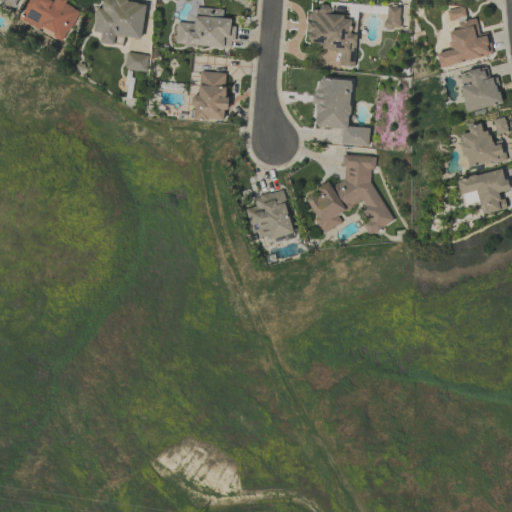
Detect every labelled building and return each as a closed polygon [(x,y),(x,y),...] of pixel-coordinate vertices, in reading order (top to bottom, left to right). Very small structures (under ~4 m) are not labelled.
[(18,0),(0,0),(15,8),(18,0)] [(28,0),(19,20),(63,41),(78,11),(64,4),(66,0),(65,0),(28,0)] [(140,39),(144,2),(123,0),(102,0),(102,8),(95,8),(93,32),(100,33),(99,43),(113,44),(114,36),(140,39)] [(354,66),(355,34),(351,33),(352,17),(330,16),(330,7),(308,6),(306,48),(339,50),(338,65),(354,66)] [(400,7),(386,6),(385,28),(399,29),(400,7)] [(449,23),(466,18),(462,6),(446,11),(449,23)] [(175,44),(231,48),(233,19),(222,18),(222,9),(194,7),(193,23),(176,22),(175,44)] [(493,54),(488,34),(479,36),(475,18),(457,23),(458,29),(447,32),(451,50),(436,53),(439,67),(493,54)] [(147,55),(126,53),(124,69),(145,71),(147,55)] [(467,112),(502,103),(495,77),(489,79),(485,66),(456,74),(467,112)] [(223,120),(223,110),(225,110),(227,73),(198,72),(197,96),(193,95),(191,119),(223,120)] [(313,126),(341,128),(340,145),(368,146),(369,128),(348,126),(351,80),(316,78),(313,126)] [(507,132),(503,117),(492,120),(496,135),(507,132)] [(506,160),(502,140),(490,142),(488,130),(481,132),(480,124),(467,126),(468,133),(458,135),(465,168),(506,160)] [(368,150),(341,165),(348,177),(330,186),(327,182),(316,188),(319,193),(305,200),(322,233),(341,224),(336,214),(359,202),(368,221),(362,224),(368,235),(392,222),(366,172),(377,167),(368,150)] [(481,214),(504,209),(501,192),(508,191),(503,169),(457,179),(463,205),(478,202),(481,214)] [(246,209),(255,241),(293,231),(281,190),(252,197),(255,206),(246,209)]
